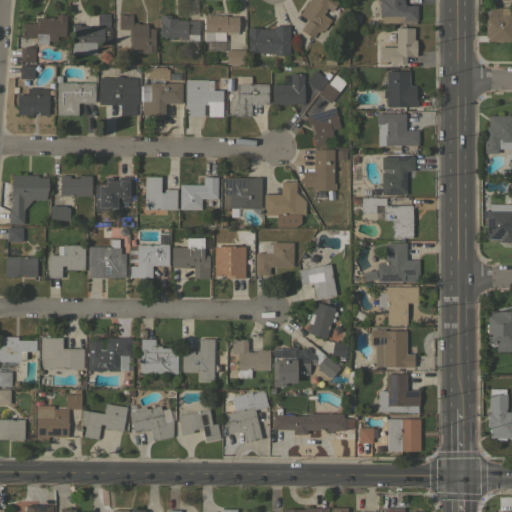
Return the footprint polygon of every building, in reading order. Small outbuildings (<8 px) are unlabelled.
[(307,19),(299,14),(308,0),(334,0),(337,2),(331,11),(326,7),(322,14),(330,19),(323,31),(321,29),(319,33),(316,31),(311,38),(300,30),(307,19)] [(403,0),(403,3),(405,3),(405,5),(416,5),(416,20),(415,20),(415,23),(402,23),(381,23),(381,16),(379,16),(379,0),(403,0)] [(485,17),(485,9),(490,9),(490,7),(509,7),(509,15),(511,15),(511,41),(502,41),(502,42),(494,42),(494,41),(487,41),(487,37),(484,37),(485,17)] [(109,13),(109,26),(110,26),(110,44),(95,44),(95,53),(71,53),(72,23),(79,23),(79,26),(96,26),(96,13),(109,13)] [(118,13),(121,13),(121,14),(131,14),(132,22),(136,22),(136,24),(147,23),(147,28),(154,28),(154,45),(155,45),(155,53),(137,53),(137,51),(130,51),(129,29),(118,29),(118,13)] [(55,18),(55,14),(66,14),(66,20),(65,20),(65,25),(66,25),(66,31),(64,31),(64,36),(56,36),(56,41),(47,40),(47,43),(35,43),(35,38),(22,37),(22,23),(36,23),(36,18),(55,18)] [(237,16),(237,32),(224,32),(224,40),(204,40),(203,32),(203,14),(205,14),(205,15),(211,15),(216,15),(216,16),(221,16),(221,15),(226,15),(226,16),(237,16)] [(159,20),(159,15),(169,15),(169,18),(177,18),(177,20),(198,20),(198,40),(179,40),(179,37),(159,37),(159,20)] [(259,27),(259,29),(273,29),(273,25),(288,26),(288,55),(273,55),(273,53),(247,52),(247,36),(247,27),(259,27)] [(395,47),(395,27),(413,27),(413,39),(415,39),(415,56),(405,56),(405,64),(390,63),(390,61),(378,61),(378,46),(395,47)] [(20,47),(28,47),(28,46),(30,46),(30,48),(34,48),(34,61),(19,61),(20,47)] [(244,49),(244,64),(225,64),(226,49),(244,49)] [(19,65),(33,66),(33,78),(19,78),(19,65)] [(181,83),(181,103),(164,103),(164,115),(141,114),(142,83),(144,83),(144,77),(148,77),(148,67),(165,67),(165,70),(168,70),(168,80),(163,80),(163,82),(181,83)] [(326,79),(318,91),(305,81),(314,70),(326,79)] [(409,70),(409,89),(406,89),(406,92),(417,92),(418,107),(395,107),(395,92),(385,92),(385,70),(409,70)] [(290,84),(290,74),(302,73),(303,101),(301,104),(271,104),(271,84),(290,84)] [(98,77),(113,77),(113,76),(120,76),(120,77),(136,77),(136,85),(137,85),(137,104),(135,104),(135,115),(119,115),(119,101),(110,101),(110,104),(98,104),(98,77)] [(236,76),(250,76),(250,83),(267,84),(267,104),(250,104),(250,116),(236,116),(236,76)] [(184,79),(212,79),(212,90),(221,90),(221,116),(188,115),(188,108),(184,108),(184,79)] [(56,82),(94,82),(94,102),(77,102),(77,115),(56,115),(56,82)] [(338,91),(329,103),(317,94),(326,82),(338,91)] [(37,87),(37,88),(47,88),(47,115),(38,115),(38,112),(31,112),(31,115),(16,114),(16,94),(26,94),(26,87),(37,87)] [(333,107),(339,127),(330,130),(333,140),(314,146),(310,134),(313,133),(311,124),(308,124),(306,117),(306,115),(307,114),(333,107)] [(404,113),(404,130),(417,130),(417,144),(377,144),(377,124),(375,124),(375,113),(404,113)] [(511,115),(511,148),(497,148),(497,153),(483,153),(483,136),(485,136),(485,126),(488,126),(488,115),(511,115)] [(332,184),(334,184),(334,189),(332,189),(312,189),(312,187),(302,186),(302,171),(312,171),(313,148),(333,149),(332,184)] [(335,160),(335,151),(344,151),(344,160),(335,160)] [(381,194),(380,172),(391,172),(391,169),(381,170),(381,156),(413,156),(413,170),(405,170),(405,194),(381,194)] [(10,174),(37,175),(37,177),(47,177),(45,199),(31,199),(23,208),(23,224),(7,223),(8,209),(9,209),(10,174)] [(90,175),(90,195),(58,195),(59,175),(90,175)] [(130,202),(116,202),(116,207),(106,207),(106,210),(94,210),(94,184),(104,184),(104,176),(111,176),(111,179),(117,179),(117,176),(131,176),(130,202)] [(144,176),(160,176),(160,192),(163,192),(163,189),(176,189),(175,209),(143,208),(144,176)] [(179,184),(202,184),(202,176),(216,176),(216,198),(200,198),(200,209),(178,208),(179,184)] [(223,177),(260,177),(260,208),(228,207),(228,194),(223,194),(223,177)] [(304,214),(263,214),(263,194),(280,194),(280,181),(295,181),(295,192),(304,200),(304,214)] [(360,213),(360,204),(351,204),(351,198),(360,198),(360,197),(375,197),(375,198),(385,197),(385,199),(397,198),(397,204),(375,204),(375,213),(360,213)] [(65,205),(65,206),(68,206),(68,220),(49,220),(49,205),(65,205)] [(412,237),(391,238),(391,220),(382,220),(382,205),(411,205),(412,237)] [(511,242),(498,242),(498,238),(485,238),(486,210),(511,210),(511,242)] [(274,224),(297,226),(298,214),(274,213),(274,224)] [(22,227),(21,241),(6,241),(6,227),(22,227)] [(136,244),(158,245),(158,232),(167,232),(167,244),(168,244),(167,265),(155,265),(155,262),(152,262),(152,265),(151,265),(150,277),(129,277),(129,266),(136,266),(136,244)] [(203,237),(203,255),(208,255),(208,265),(208,278),(192,278),(192,267),(171,267),(170,247),(185,247),(185,237),(203,237)] [(124,278),(86,277),(87,246),(109,246),(109,238),(118,239),(118,247),(119,247),(119,253),(124,253),(124,278)] [(254,252),(264,252),(265,243),(270,243),(270,242),(292,242),(292,267),(268,266),(268,274),(254,274),(254,252)] [(376,263),(385,263),(384,243),(405,243),(405,260),(418,260),(418,275),(405,275),(405,281),(376,281),(376,263)] [(46,254),(57,254),(57,245),(61,245),(61,244),(83,244),(83,269),(65,269),(65,265),(61,265),(61,277),(47,277),(47,274),(46,274),(46,254)] [(243,277),(224,277),(224,275),(213,275),(213,246),(244,246),(243,277)] [(36,256),(35,276),(24,276),(25,274),(16,274),(16,276),(3,276),(3,256),(36,256)] [(315,299),(312,282),(300,284),(297,269),(329,263),(335,295),(315,299)] [(361,274),(373,271),(375,278),(363,282),(361,274)] [(377,286),(417,286),(417,302),(406,302),(406,324),(385,324),(385,309),(384,309),(382,308),(378,306),(377,306),(377,286)] [(334,308),(325,338),(309,333),(306,331),(308,323),(311,324),(314,314),(311,313),(315,302),(334,308)] [(486,334),(485,334),(485,329),(486,329),(486,326),(485,326),(485,324),(486,324),(486,311),(511,311),(511,350),(495,350),(495,344),(491,344),(491,345),(489,345),(489,344),(486,344),(486,334)] [(413,366),(400,366),(375,366),(375,344),(371,344),(371,329),(384,329),(384,330),(405,330),(405,354),(413,353),(413,366)] [(0,336),(17,336),(17,340),(35,340),(35,351),(25,351),(25,359),(19,359),(19,361),(0,361),(0,336)] [(39,337),(61,337),(61,348),(82,348),(82,368),(41,368),(41,358),(39,358),(39,337)] [(87,348),(86,348),(86,337),(100,337),(100,348),(104,348),(104,337),(130,337),(130,339),(131,339),(131,355),(128,355),(127,370),(118,370),(87,370),(87,348)] [(181,351),(197,351),(198,338),(213,338),(212,381),(197,381),(197,371),(181,371),(181,351)] [(154,339),(154,346),(160,346),(160,348),(176,348),(176,376),(165,376),(165,373),(139,373),(139,339),(154,339)] [(231,339),(246,339),(246,349),(268,349),(269,370),(250,370),(250,377),(238,377),(237,370),(236,370),(236,354),(231,354),(231,339)] [(346,342),(343,358),(329,355),(331,340),(346,342)] [(308,364),(308,373),(295,373),(295,382),(284,382),(284,386),(272,386),(271,349),(289,348),(289,352),(299,352),(299,349),(300,348),(307,348),(309,349),(309,352),(313,352),(313,351),(314,350),(318,349),(339,367),(329,379),(323,373),(322,375),(320,376),(318,376),(316,374),(317,371),(319,370),(317,368),(317,364),(314,363),(314,364),(308,364)] [(0,371),(10,371),(10,386),(0,385),(0,371)] [(377,390),(385,390),(385,373),(406,373),(406,390),(418,390),(418,405),(417,405),(417,412),(407,412),(407,411),(377,411),(377,390)] [(511,438),(505,438),(505,440),(495,440),(495,438),(489,438),(489,427),(486,427),(486,414),(488,414),(488,394),(489,394),(489,388),(505,389),(505,394),(506,394),(506,408),(505,408),(505,411),(511,411),(511,438)] [(0,389),(9,389),(9,403),(0,403),(0,389)] [(222,413),(236,410),(233,397),(244,394),(243,393),(250,391),(251,393),(262,390),(262,391),(265,390),(266,394),(264,394),(267,406),(253,409),(260,438),(244,442),(241,430),(227,433),(222,413)] [(65,394),(80,394),(80,408),(64,408),(65,394)] [(103,413),(104,403),(125,406),(121,431),(103,428),(103,424),(99,424),(97,439),(83,437),(85,425),(80,425),(80,409),(103,413)] [(52,405),(52,409),(67,409),(67,436),(47,436),(47,439),(34,439),(35,405),(52,405)] [(133,432),(128,412),(134,411),(134,409),(145,406),(145,408),(159,405),(163,421),(172,419),(172,436),(151,441),(149,428),(133,432)] [(208,408),(211,424),(216,423),(219,438),(204,441),(201,427),(192,429),(192,432),(180,435),(176,415),(208,408)] [(292,434),(292,429),(272,429),(272,414),(275,414),(275,408),(281,408),(281,414),(293,414),(293,415),(307,415),(307,413),(342,413),(342,417),(345,417),(345,430),(334,430),(334,431),(327,431),(327,430),(306,429),(306,434),(292,434)] [(0,418),(23,419),(23,439),(0,439),(0,418)] [(386,418),(419,418),(419,450),(394,450),(394,438),(386,438),(386,418)] [(357,427),(372,427),(372,442),(370,442),(370,451),(359,451),(359,443),(357,443),(357,427)]
